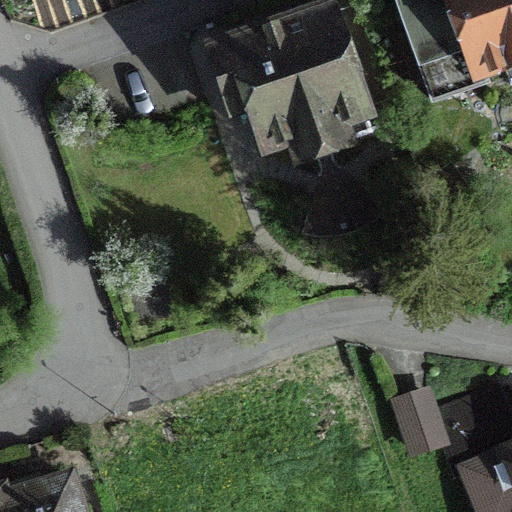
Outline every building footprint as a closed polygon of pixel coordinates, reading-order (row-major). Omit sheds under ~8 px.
[(511,0),(416,0),(395,8),(429,105),(481,87),(477,76),(511,64),(511,0)] [(298,161),(367,137),(324,15),(210,55),(232,113),(249,107),(264,151),(291,142),(298,161)] [(447,173),(421,193),(441,220),(469,217),(447,173)] [(511,511),(511,445),(492,391),(429,416),(423,398),(394,408),(410,455),(439,446),(452,481),(466,475),(481,511),(511,511)] [(0,511),(74,511),(66,483),(6,502),(2,488),(0,488),(0,511)]
